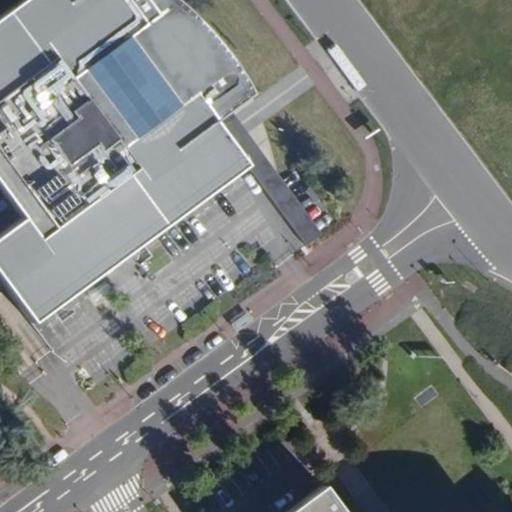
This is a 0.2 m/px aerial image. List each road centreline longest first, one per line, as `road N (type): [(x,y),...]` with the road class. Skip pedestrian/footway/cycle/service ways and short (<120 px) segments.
road 1 (residential): [(454,190),(98,464)]
road 2 (primary): [(315,0),(454,190)]
